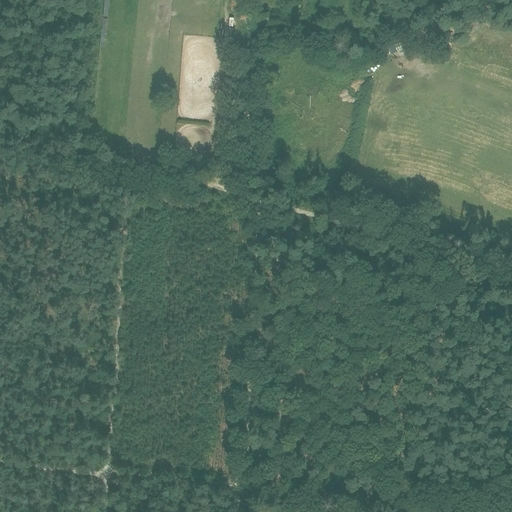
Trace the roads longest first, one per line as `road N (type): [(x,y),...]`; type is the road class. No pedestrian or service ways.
road 1 (track): [(511,257),(129,167)]
road 2 (track): [(511,100),(444,81),(323,82),(302,70)]
road 3 (track): [(129,167),(0,140)]
